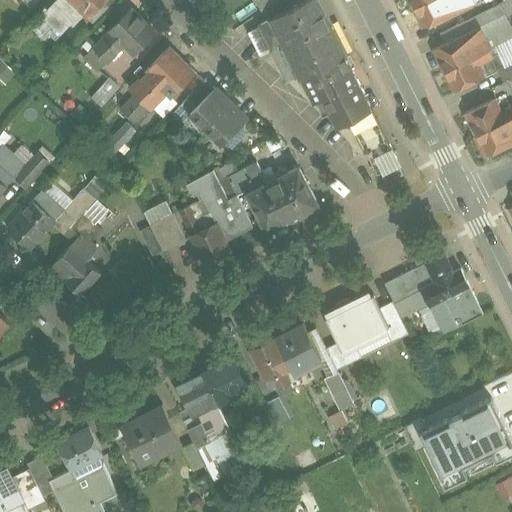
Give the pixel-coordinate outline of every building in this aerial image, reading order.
[(51,0),(42,10),(61,29),(78,11),(75,8),(80,4),(88,11),(89,10),(94,15),(107,1),(105,0),(51,0)] [(258,0),(264,9),(277,0),(258,0)] [(321,0),(305,0),(273,17),(273,18),(262,24),(275,49),(287,43),(305,79),(349,56),(321,0)] [(425,0),(414,6),(425,28),(465,7),(461,0),(425,0)] [(132,7),(95,45),(95,46),(110,60),(125,45),(134,53),(156,30),(132,7)] [(480,25),(434,48),(445,70),(445,69),(475,55),(490,47),(486,38),(480,25)] [(511,25),(486,38),(490,47),(511,36),(511,25)] [(170,45),(147,70),(148,70),(131,88),(137,95),(151,108),(168,90),(173,95),(196,70),(170,45)] [(110,60),(95,46),(86,56),(101,70),(110,60)] [(490,47),(475,55),(479,63),(494,56),(490,47)] [(475,55),(445,69),(456,91),(486,76),(479,63),(475,55)] [(349,56),(305,79),(316,101),(325,97),(339,125),(352,119),(367,151),(369,151),(391,140),(349,56)] [(0,79),(1,81),(11,73),(0,58),(0,79)] [(511,61),(499,68),(505,79),(511,75),(511,61)] [(89,98),(105,107),(119,83),(103,74),(89,98)] [(207,79),(190,97),(199,105),(216,87),(207,79)] [(199,105),(191,112),(224,143),(248,118),(216,87),(199,105)] [(151,108),(137,95),(123,109),(137,122),(151,108)] [(496,98),(467,112),(477,133),(506,118),(502,110),(496,98)] [(511,104),(502,110),(506,118),(511,115),(511,104)] [(102,140),(113,151),(135,128),(125,118),(102,140)] [(477,133),(476,133),(486,154),(511,141),(511,129),(506,118),(477,133)] [(7,127),(0,134),(0,137),(6,143),(14,134),(7,127)] [(391,140),(369,151),(379,172),(400,162),(402,161),(391,140)] [(0,194),(17,176),(26,166),(5,146),(0,150),(0,194)] [(26,166),(17,176),(29,187),(52,161),(40,151),(26,166)] [(280,170),(266,177),(259,162),(240,171),(250,189),(247,191),(268,231),(304,212),(293,188),(280,170)] [(400,162),(382,171),(387,181),(405,172),(400,162)] [(240,171),(236,163),(225,168),(239,193),(239,195),(247,191),(250,189),(240,171)] [(320,204),(299,166),(288,172),(286,167),(280,170),(293,188),(304,212),(320,204)] [(239,193),(225,168),(217,172),(230,198),(239,193)] [(217,172),(216,170),(193,181),(200,194),(204,192),(213,211),(227,240),(255,225),(239,195),(239,193),(230,198),(217,172)] [(65,209),(52,222),(66,235),(86,213),(99,198),(85,186),(65,209)] [(40,192),(9,227),(31,246),(52,222),(65,209),(53,198),(50,202),(40,192)] [(167,199),(145,210),(151,223),(173,212),(167,199)] [(207,213),(201,201),(182,210),(206,261),(231,249),(227,240),(213,211),(207,213)] [(188,237),(175,211),(173,212),(151,223),(164,249),(165,249),(188,237)] [(103,227),(86,213),(66,235),(74,241),(82,232),(92,240),(103,227)] [(164,249),(152,224),(141,229),(154,254),(164,249)] [(74,241),(52,266),(53,267),(53,272),(57,276),(63,275),(83,293),(103,271),(89,259),(100,247),(92,240),(82,232),(74,241)] [(455,270),(446,251),(428,260),(437,279),(422,286),(429,300),(430,303),(433,301),(447,329),(448,330),(459,324),(485,311),(463,266),(455,270)] [(428,260),(386,281),(396,301),(408,295),(415,307),(429,300),(422,286),(437,279),(428,260)] [(368,290),(329,309),(331,314),(327,316),(339,340),(343,348),(357,341),(364,355),(394,340),(387,326),(391,324),(381,305),(375,292),(370,294),(368,290)] [(410,332),(394,299),(381,305),(391,324),(387,326),(394,340),(410,332)] [(0,331),(10,320),(0,311),(0,331)] [(304,320),(278,333),(292,363),(303,360),(306,366),(323,359),(304,320)] [(278,333),(250,346),(269,387),(277,383),(278,386),(291,380),(285,367),(292,363),(278,333)] [(343,348),(339,340),(328,345),(339,367),(350,362),(343,348)] [(357,341),(343,348),(350,362),(364,355),(357,341)] [(235,359),(221,366),(219,362),(204,370),(218,401),(224,398),(235,421),(250,413),(242,396),(239,397),(236,388),(246,383),(235,359)] [(340,369),(324,376),(338,406),(354,399),(340,369)] [(204,370),(179,382),(194,412),(206,439),(231,428),(218,401),(204,370)] [(511,384),(492,394),(487,383),(405,424),(422,458),(435,449),(431,440),(454,429),(456,433),(472,426),(478,439),(501,428),(502,430),(511,424),(511,384)] [(278,395),(266,401),(274,417),(286,411),(278,395)] [(154,409),(124,424),(133,442),(138,439),(146,455),(180,439),(181,443),(183,442),(164,403),(154,408),(154,409)] [(206,439),(194,412),(185,417),(196,440),(197,443),(206,439)] [(90,426),(60,441),(60,442),(73,468),(51,479),(67,511),(78,511),(119,492),(105,462),(104,462),(101,456),(104,455),(90,426)] [(197,443),(196,440),(183,447),(194,470),(207,464),(197,443)] [(37,511),(12,458),(0,463),(0,511),(37,511)]
